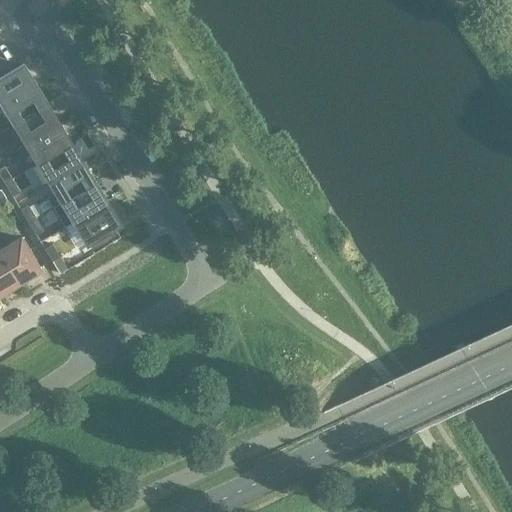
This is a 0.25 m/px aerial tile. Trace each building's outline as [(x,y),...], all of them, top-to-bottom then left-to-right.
[(0,97),(3,103),(34,85),(28,75),(22,65),(0,78),(0,97)] [(40,94),(34,85),(3,103),(9,113),(10,113),(16,123),(46,104),(40,94)] [(52,114),(46,104),(16,123),(22,133),(21,133),(27,142),(58,124),(52,114)] [(64,133),(58,124),(27,142),(33,152),(39,162),(69,143),(63,133),(64,133)] [(75,153),(69,143),(39,162),(45,172),(51,181),(82,163),(76,153),(75,153)] [(87,172),(82,163),(51,181),(57,191),(63,201),(93,182),(87,172)] [(4,166),(0,168),(0,176),(4,183),(12,179),(4,166)] [(20,191),(12,179),(4,183),(12,196),(20,191)] [(99,192),(93,182),(63,201),(69,211),(75,220),(105,202),(100,192),(99,192)] [(111,211),(105,202),(75,220),(80,230),(81,230),(87,240),(117,222),(111,211)] [(28,205),(20,209),(28,222),(35,217),(28,205)] [(43,230),(35,217),(28,222),(36,235),(43,230)] [(20,237),(0,249),(19,281),(40,269),(20,237)] [(51,244),(44,248),(52,261),(59,257),(51,244)] [(0,293),(19,281),(0,249),(0,293)]
